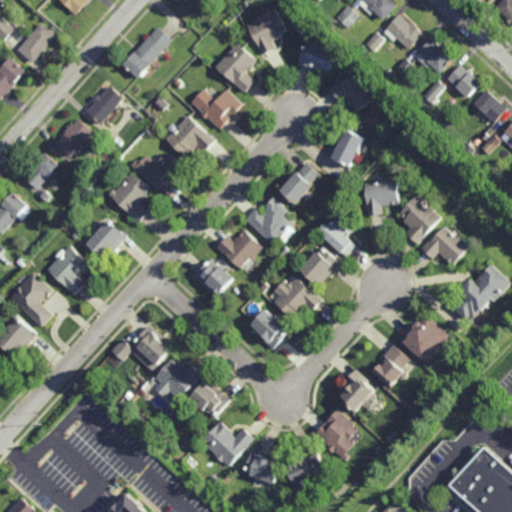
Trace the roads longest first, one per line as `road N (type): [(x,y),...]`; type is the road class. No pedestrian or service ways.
road 1 (residential): [(0,440),(295,116)]
road 2 (residential): [(153,277),(285,388),(307,378),(390,285)]
road 3 (residential): [(139,0),(0,158)]
